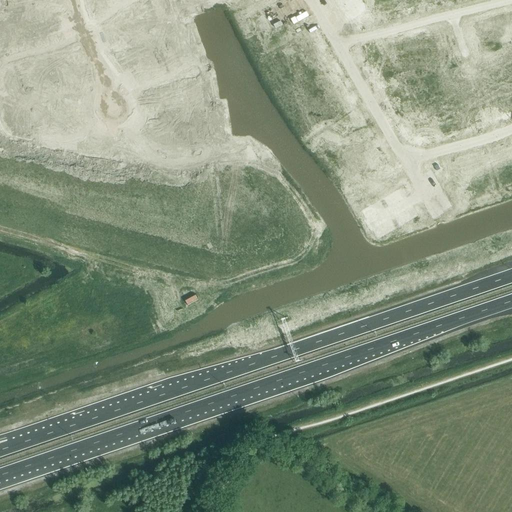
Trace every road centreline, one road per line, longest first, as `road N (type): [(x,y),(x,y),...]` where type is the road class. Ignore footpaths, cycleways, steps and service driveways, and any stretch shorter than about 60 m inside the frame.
road 1 (trunk): [(0,475),(511,301)]
road 2 (trunk): [(511,276),(13,446)]
road 3 (residential): [(336,44),(511,0)]
road 4 (residential): [(336,44),(405,160)]
